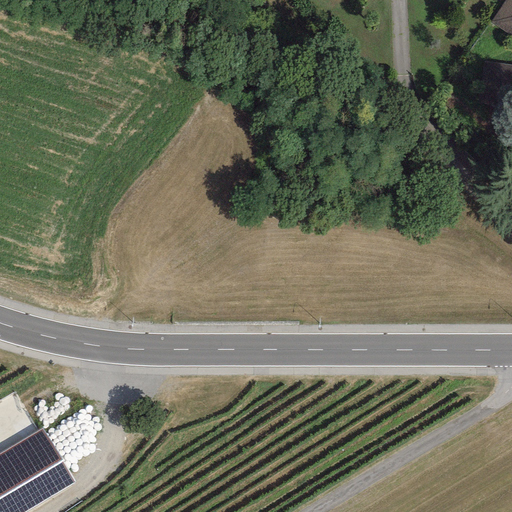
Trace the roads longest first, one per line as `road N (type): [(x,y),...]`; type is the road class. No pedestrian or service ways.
road 1 (secondary): [(0,323),(147,346),(511,350)]
road 2 (unclassified): [(511,384),(319,511)]
road 3 (unknown): [(147,346),(120,458),(30,511)]
